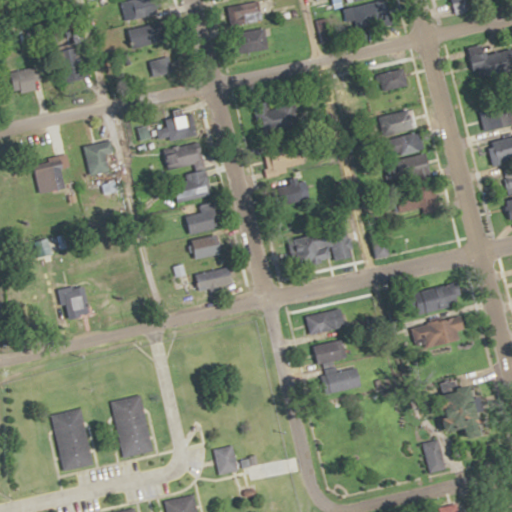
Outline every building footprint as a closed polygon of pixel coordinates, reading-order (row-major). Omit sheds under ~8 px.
[(123,22),(156,12),(152,0),(125,0),(118,2),(123,22)] [(386,0),(381,0),(344,8),(349,31),(391,21),(386,0)] [(227,6),(230,25),(262,21),(259,2),(227,6)] [(128,29),(132,48),(153,44),(149,25),(128,29)] [(145,73),(158,75),(161,51),(148,50),(145,73)] [(409,127),(405,114),(398,116),(400,121),(387,126),(390,134),(409,127)] [(394,138),(399,156),(424,150),(419,132),(394,138)] [(511,163),(510,157),(511,156),(511,137),(487,144),(493,167),(495,166),(510,225),(511,224),(511,163)] [(106,154),(112,153),(110,141),(83,145),(88,176),(109,173),(106,154)] [(203,164),(198,142),(163,149),(167,171),(203,164)] [(408,160),(416,179),(432,173),(424,154),(408,160)] [(295,170),(294,157),(267,158),(268,171),(295,170)] [(34,172),(41,195),(68,187),(61,164),(34,172)] [(210,195),(206,170),(171,176),(176,202),(210,195)] [(183,208),(187,233),(217,228),(213,203),(183,208)] [(194,257),(221,254),(219,235),(192,238),(194,257)] [(299,266),(350,257),(347,235),(295,244),(299,266)] [(234,283),(230,265),(194,274),(198,291),(234,283)] [(427,313),(464,302),(458,280),(420,292),(427,313)] [(84,306),(77,285),(59,291),(67,312),(84,306)] [(343,327),(340,308),(304,314),(307,333),(343,327)] [(466,328),(463,315),(424,323),(428,347),(460,341),(458,329),(466,328)] [(312,347),(318,365),(347,355),(342,338),(312,347)] [(320,374),(324,393),(362,385),(358,366),(320,374)] [(449,394),(455,430),(483,426),(478,390),(449,394)] [(152,451),(140,394),(110,401),(121,457),(152,451)] [(92,465),(81,408),(50,414),(62,471),(92,465)] [(440,439),(422,443),(429,473),(446,469),(440,439)] [(236,471),(232,445),(213,448),(217,474),(236,471)] [(197,511),(194,494),(163,501),(165,511),(197,511)]
